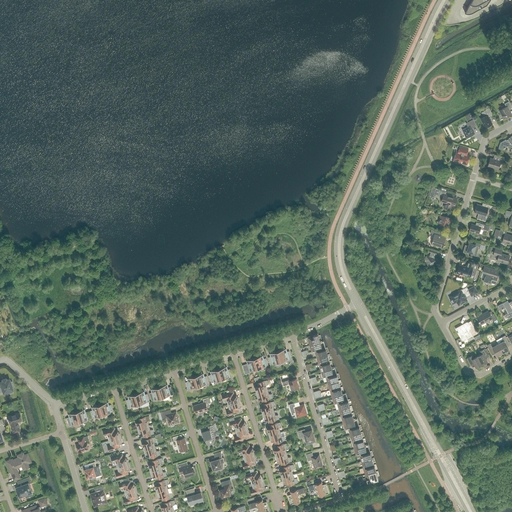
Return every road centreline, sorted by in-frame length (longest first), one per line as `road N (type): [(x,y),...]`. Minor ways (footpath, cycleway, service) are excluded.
road 1 (secondary): [(440,0),(340,219),(336,263),(354,304)]
road 2 (secondary): [(360,301),(343,265),(347,222),(449,0)]
road 3 (secondary): [(473,511),(360,301)]
road 4 (secondary): [(354,304),(466,511)]
road 5 (residential): [(440,324),(434,304),(484,139),(511,123)]
road 6 (residential): [(299,511),(336,501),(339,492),(291,333)]
road 7 (residential): [(281,511),(232,351)]
road 8 (residential): [(215,511),(174,368)]
road 9 (residential): [(150,511),(113,386)]
